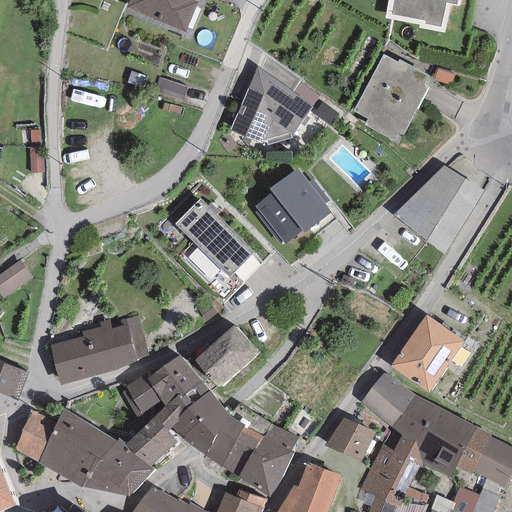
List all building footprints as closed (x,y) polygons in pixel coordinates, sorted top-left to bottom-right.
[(128,0),(126,7),(185,32),(198,3),(192,0),(128,0)] [(387,0),(384,18),(420,25),(419,28),(444,33),(450,5),(458,6),(459,0),(387,0)] [(382,55),(353,112),(367,119),(363,126),(394,141),(398,133),(402,135),(428,86),(424,84),(429,76),(398,60),(397,63),(382,55)] [(312,107),(257,66),(230,131),(261,144),(263,141),(288,133),(292,135),(312,107)] [(454,72),(437,68),(434,81),(451,85),(454,72)] [(485,190),(444,166),(394,215),(443,254),(485,190)] [(297,168),(269,189),(272,192),(254,206),(285,245),(302,232),(303,233),(331,212),(325,204),(329,201),(312,180),(309,183),(297,168)] [(200,199),(175,225),(228,278),(254,253),(200,199)] [(20,260),(0,273),(0,295),(3,299),(33,278),(20,260)] [(218,314),(209,303),(198,312),(207,323),(218,314)] [(83,336),(49,345),(61,385),(117,369),(138,363),(137,359),(149,356),(137,316),(111,324),(110,320),(93,325),(94,328),(82,332),(83,336)] [(464,342),(426,316),(390,367),(429,393),(464,342)] [(260,353),(234,324),(194,360),(204,370),(220,388),(260,353)] [(208,391),(179,356),(148,377),(146,374),(125,387),(127,390),(122,392),(144,426),(165,406),(176,418),(208,391)] [(29,372),(0,361),(0,392),(17,401),(29,372)] [(361,402),(391,428),(415,395),(384,372),(361,402)] [(230,418),(208,391),(176,418),(179,421),(172,428),(181,439),(221,467),(243,427),(244,426),(230,418)] [(445,411),(415,395),(391,428),(402,434),(416,442),(422,462),(445,411)] [(144,426),(125,444),(151,466),(177,443),(167,431),(172,428),(179,421),(176,418),(165,406),(144,426)] [(116,441),(64,409),(57,422),(37,463),(81,488),(128,496),(155,469),(151,466),(125,444),(118,439),(116,441)] [(57,422),(32,411),(15,449),(37,463),(57,422)] [(477,428),(445,411),(422,462),(450,479),(456,467),(477,428)] [(375,432),(342,419),(324,446),(361,461),(375,432)] [(262,438),(243,427),(221,467),(269,498),(293,453),(290,451),(298,437),(271,424),(262,438)] [(492,436),(477,428),(456,467),(471,475),(473,472),(505,489),(511,474),(511,448),(491,437),(492,436)] [(368,511),(393,511),(395,507),(397,508),(420,468),(422,462),(416,442),(402,434),(393,452),(382,445),(359,490),(375,495),(368,511)] [(326,511),(341,476),(307,463),(297,488),(293,486),(276,511),(326,511)] [(0,511),(16,505),(0,468),(0,511)] [(176,501),(152,486),(132,511),(206,511),(207,511),(189,502),(188,505),(178,499),(176,501)] [(452,503),(447,511),(478,511),(485,499),(466,488),(456,505),(452,503)] [(235,497),(224,493),(216,511),(260,511),(262,509),(267,500),(238,490),(235,497)]
